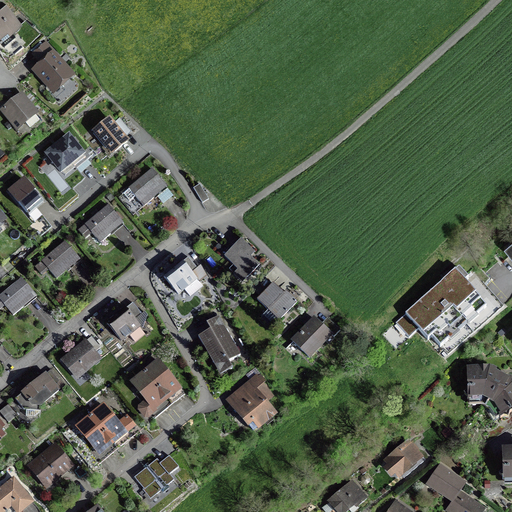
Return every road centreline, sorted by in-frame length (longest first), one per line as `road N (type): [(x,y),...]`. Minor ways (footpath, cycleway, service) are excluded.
road 1 (unclassified): [(496,0),(338,141),(231,214)]
road 2 (residential): [(69,511),(204,397),(138,269)]
road 3 (residential): [(0,384),(138,269)]
